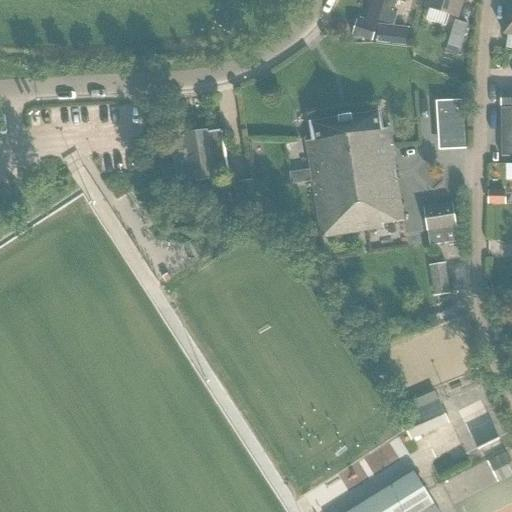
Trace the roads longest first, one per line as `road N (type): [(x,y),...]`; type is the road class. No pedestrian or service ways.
road 1 (residential): [(489,0),(477,284),(487,347),(511,409)]
road 2 (residential): [(0,90),(213,76),(277,46),(320,0)]
